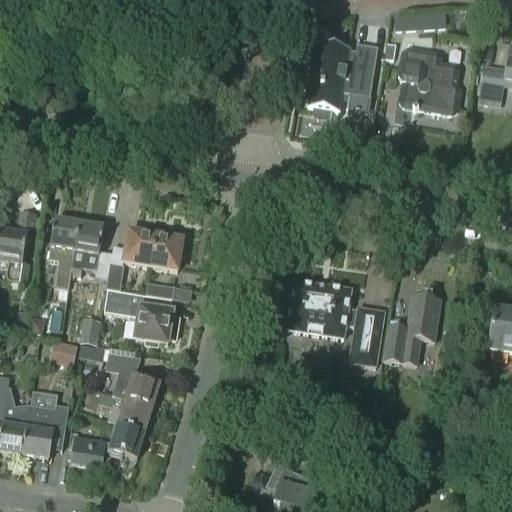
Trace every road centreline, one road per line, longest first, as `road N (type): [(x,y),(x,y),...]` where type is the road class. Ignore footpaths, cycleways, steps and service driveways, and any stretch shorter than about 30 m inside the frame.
road 1 (residential): [(167,511),(213,354),(245,180)]
road 2 (residential): [(511,221),(245,180)]
road 3 (residential): [(245,180),(0,139)]
road 4 (residential): [(245,180),(274,8)]
